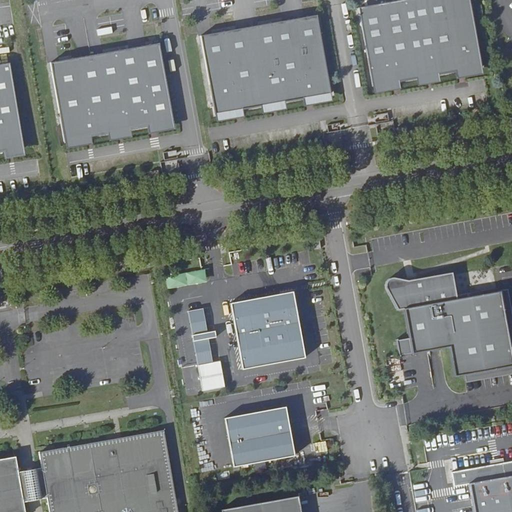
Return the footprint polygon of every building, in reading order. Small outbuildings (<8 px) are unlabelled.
[(403,0),(358,8),(372,87),(398,82),(416,79),(438,75),(455,72),(481,68),(469,0),(403,0)] [(201,36),(215,115),(242,110),(242,109),(261,106),(284,102),(303,98),(303,99),(330,94),(317,15),(201,36)] [(159,43),(50,62),(59,113),(61,125),(64,141),(90,137),(90,136),(107,133),(107,134),(130,130),(130,129),(147,126),(147,127),(173,122),(159,43)] [(3,153),(23,150),(10,63),(0,64),(0,152),(3,152),(3,153)] [(143,179),(159,176),(158,170),(142,173),(143,179)] [(169,288),(209,281),(206,268),(167,275),(169,288)] [(447,346),(452,376),(462,374),(463,381),(511,372),(511,309),(508,288),(500,289),(500,290),(457,297),(452,270),(421,275),(421,277),(414,277),(414,274),(403,276),(403,277),(391,274),(389,275),(387,276),(386,277),(385,278),(384,279),(383,281),(383,283),(384,285),(395,308),(402,306),(407,337),(394,339),(397,355),(447,346)] [(230,303),(242,369),(305,358),(293,291),(230,303)] [(187,310),(197,364),(212,362),(207,338),(215,336),(214,330),(206,331),(202,307),(187,310)] [(223,417),(231,466),(293,455),(284,406),(223,417)] [(178,511),(164,428),(39,451),(42,466),(47,496),(49,511),(178,511)] [(18,470),(16,455),(0,457),(0,511),(25,511),(24,500),(18,470)] [(511,511),(511,461),(451,472),(453,487),(458,486),(468,484),(472,511),(511,511)] [(42,466),(18,470),(24,500),(47,496),(42,466)] [(472,511),(468,484),(458,486),(462,511),(472,511)] [(221,511),(300,511),(298,495),(221,509),(221,511)]
